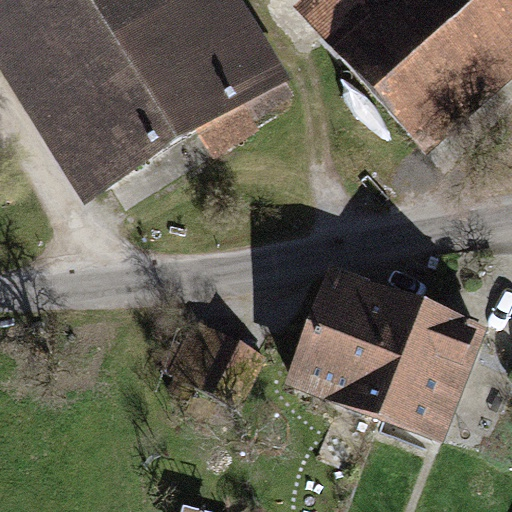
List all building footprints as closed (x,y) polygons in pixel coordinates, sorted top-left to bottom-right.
[(0,0),(0,76),(85,211),(292,80),(240,0),(0,0)] [(511,0),(354,0),(317,33),(429,159),(511,86),(511,0)] [(365,418),(410,302),(334,273),(289,389),(365,418)] [(440,448),(486,332),(410,302),(365,418),(440,448)] [(281,369),(198,325),(159,398),(242,442),(281,369)]
